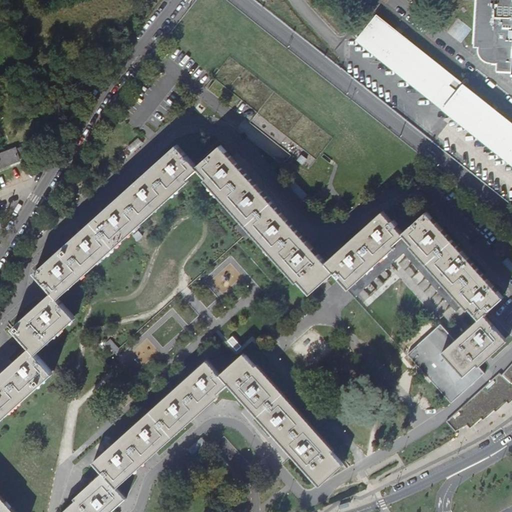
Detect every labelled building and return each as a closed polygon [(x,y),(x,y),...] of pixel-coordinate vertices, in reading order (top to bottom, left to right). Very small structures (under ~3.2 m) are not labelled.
[(37,36),(129,5),(127,0),(86,0),(31,18),(37,36)] [(511,0),(477,0),(474,47),(479,47),(479,50),(479,52),(479,54),(480,56),(482,58),(483,59),(485,61),(487,62),(489,63),(491,63),(497,63),(497,71),(511,71),(511,0)] [(361,25),(353,35),(511,162),(511,123),(463,84),(398,33),(377,16),(367,29),(361,25)] [(84,93),(90,84),(82,79),(77,88),(84,93)] [(138,138),(123,151),(128,157),(143,144),(138,138)] [(349,288),(404,238),(479,320),(456,341),(441,355),(464,379),(477,367),(479,369),(480,368),(509,342),(485,315),(490,311),(491,313),(493,311),(492,309),(504,298),(492,283),(466,255),(440,226),(427,212),(403,233),(397,227),(399,225),(394,220),(392,221),(384,211),(368,226),(340,251),(327,263),(306,240),(291,223),(255,183),(240,166),(221,145),(197,167),(178,145),(157,164),(140,179),(117,200),(72,240),(56,255),(36,272),(54,292),(45,300),(12,329),(30,349),(8,368),(0,375),(0,511),(13,511),(0,497),(0,419),(52,372),(36,354),(77,318),(57,296),(115,244),(199,169),(309,293),(333,271),(349,288)] [(0,166),(20,159),(20,157),(16,148),(0,153),(0,166)] [(434,175),(429,181),(442,195),(448,190),(434,175)] [(295,182),(289,187),(302,201),(307,196),(295,182)] [(53,215),(38,228),(43,234),(58,221),(53,215)] [(511,262),(508,258),(503,262),(511,272),(511,262)] [(441,355),(456,341),(441,325),(408,355),(424,374),(451,404),(484,373),(480,368),(479,369),(477,367),(464,379),(441,355)] [(206,360),(92,462),(93,463),(103,474),(63,510),(65,511),(109,511),(118,504),(125,498),(113,485),(138,463),(147,454),(175,429),(195,411),(205,402),(226,383),(251,411),(271,432),(278,441),(286,449),(293,457),(317,483),(341,461),(284,398),(244,354),(221,376),(206,360)] [(511,364),(502,375),(500,373),(447,421),(456,432),(468,426),(471,429),(482,419),(484,421),(490,416),(489,416),(496,409),(498,412),(502,408),(502,407),(508,402),(510,404),(511,402),(511,364)] [(202,438),(188,450),(193,455),(207,443),(202,438)] [(266,463),(260,468),(274,482),(279,477),(266,463)]
